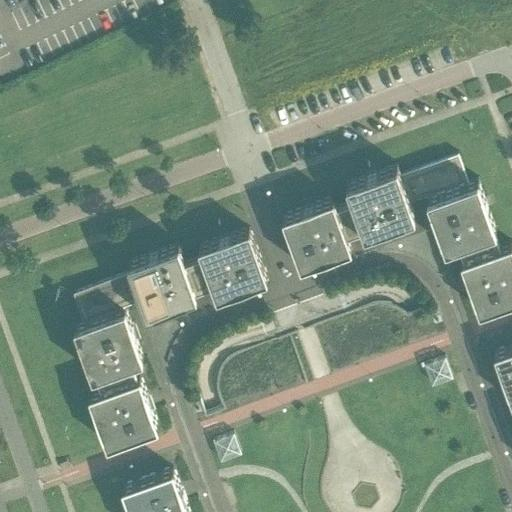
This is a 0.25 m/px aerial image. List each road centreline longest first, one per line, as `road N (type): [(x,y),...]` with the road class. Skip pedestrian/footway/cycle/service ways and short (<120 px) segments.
road 1 (unclassified): [(290,292),(375,261),(414,266),(441,295),(511,490)]
road 2 (unclassified): [(245,149),(511,56)]
road 3 (unclassified): [(0,239),(245,149)]
road 4 (unclassified): [(194,430),(175,369),(187,340),(210,319),(290,292)]
road 5 (unclassified): [(245,149),(194,0)]
road 6 (unclassified): [(290,292),(245,149)]
road 7 (tertiary): [(41,511),(0,395)]
